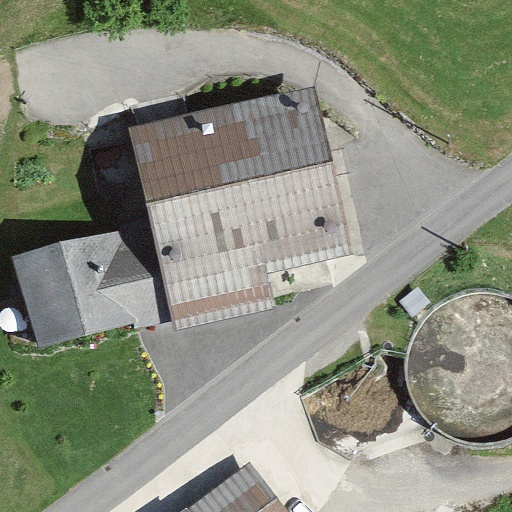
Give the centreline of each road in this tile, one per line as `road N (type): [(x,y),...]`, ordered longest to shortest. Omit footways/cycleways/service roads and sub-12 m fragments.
road 1 (unclassified): [(511,173),(93,511)]
road 2 (track): [(52,80),(189,63),(311,63),(352,98),(394,166),(403,196),(400,269)]
road 3 (track): [(511,466),(348,454),(253,389)]
